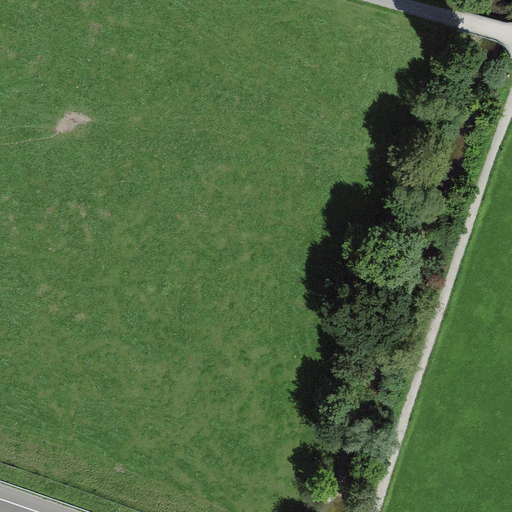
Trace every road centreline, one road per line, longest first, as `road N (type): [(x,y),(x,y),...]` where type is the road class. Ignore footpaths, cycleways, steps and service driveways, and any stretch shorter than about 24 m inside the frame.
road 1 (track): [(376,511),(511,100)]
road 2 (track): [(387,0),(511,35)]
